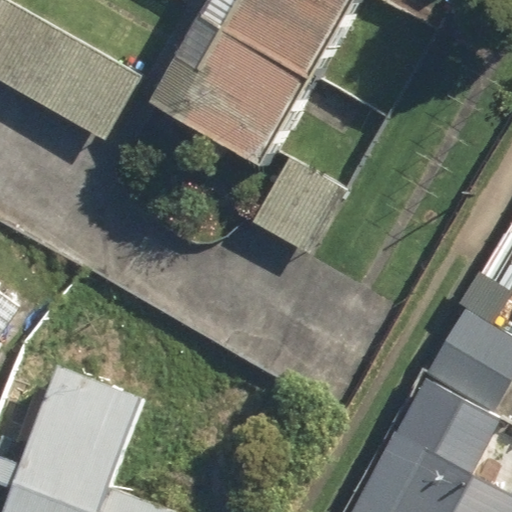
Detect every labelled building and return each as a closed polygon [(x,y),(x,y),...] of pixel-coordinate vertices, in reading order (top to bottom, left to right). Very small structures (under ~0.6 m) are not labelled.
[(259,176),(312,78),(389,120),(436,34),(373,0),(209,0),(147,114),(259,176)] [(144,75),(11,3),(0,22),(0,88),(105,146),(144,75)] [(350,191),(289,156),(250,226),(311,260),(350,191)] [(495,415),(511,388),(511,339),(493,328),(511,296),(511,294),(483,277),(425,372),(495,415)] [(0,303),(0,339),(17,316),(0,303)] [(159,511),(108,492),(142,401),(57,369),(49,391),(28,383),(20,404),(41,412),(20,468),(0,460),(0,491),(10,496),(3,511),(159,511)] [(511,511),(511,499),(392,434),(349,511),(511,511)]
